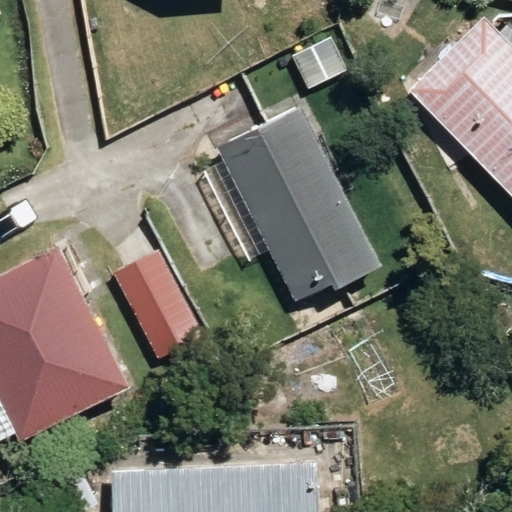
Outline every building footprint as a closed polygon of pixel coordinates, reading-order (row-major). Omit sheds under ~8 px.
[(419,82),(511,172),(511,27),(491,7),(419,82)] [(253,200),(301,292),(382,250),(300,92),(220,133),(241,175),(230,181),(243,205),(253,200)] [(108,229),(148,299),(182,279),(144,210),(108,229)] [(0,374),(27,426),(130,371),(58,235),(0,266),(0,374)] [(126,458),(129,511),(327,511),(323,446),(126,458)]
